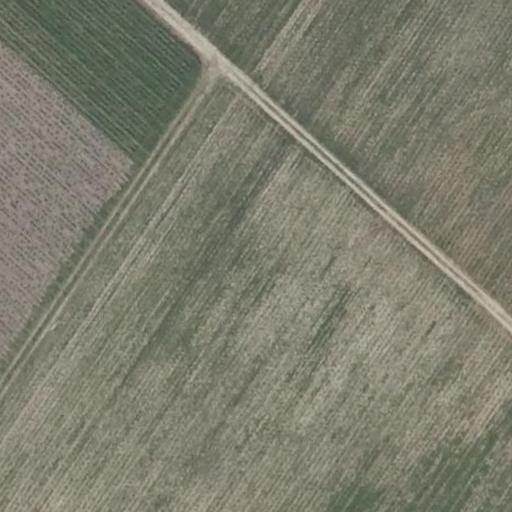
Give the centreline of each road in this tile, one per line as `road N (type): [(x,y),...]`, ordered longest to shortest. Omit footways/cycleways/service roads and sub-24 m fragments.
road 1 (track): [(150,0),(511,325)]
road 2 (track): [(221,64),(0,396)]
